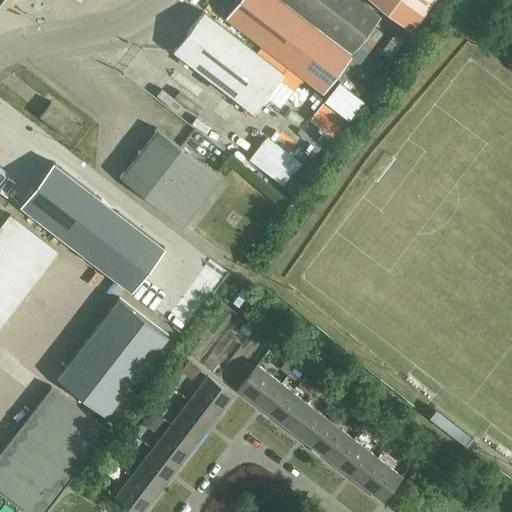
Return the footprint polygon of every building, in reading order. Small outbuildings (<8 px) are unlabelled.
[(236,0),(224,16),(322,92),(351,54),(281,0),(236,0)] [(286,0),(353,51),(380,15),(360,0),(286,0)] [(372,0),(410,29),(432,0),(372,0)] [(173,50),(253,111),(283,73),(202,11),(173,50)] [(343,84),(357,95),(383,63),(368,52),(343,84)] [(41,114),(71,139),(83,125),(52,100),(41,114)] [(121,175),(184,224),(221,177),(157,128),(121,175)] [(270,183),(278,189),(304,154),(295,147),(289,155),(266,137),(250,158),(274,177),(270,183)] [(164,248),(52,161),(19,204),(131,291),(164,248)] [(0,226),(0,324),(58,251),(10,213),(0,226)] [(119,297),(56,378),(105,416),(168,335),(119,297)] [(261,408),(281,383),(256,364),(236,389),(261,408)] [(188,400),(214,419),(233,395),(207,375),(188,400)] [(285,427),(305,401),(281,383),(261,408),(285,427)] [(0,452),(0,488),(30,511),(42,511),(107,429),(51,386),(0,452)] [(196,443),(214,419),(188,400),(170,424),(196,443)] [(309,445),(329,420),(305,401),(285,427),(309,445)] [(333,464),(352,439),(329,420),(309,445),(333,464)] [(177,467),(196,443),(170,424),(152,447),(177,467)] [(357,482),(376,457),(352,439),(333,464),(357,482)] [(159,491),(177,467),(152,447),(134,471),(159,491)] [(376,457),(357,482),(382,502),(401,476),(376,457)] [(126,481),(115,496),(126,504),(123,508),(125,510),(123,511),(142,511),(151,501),(159,491),(134,471),(126,481)]
